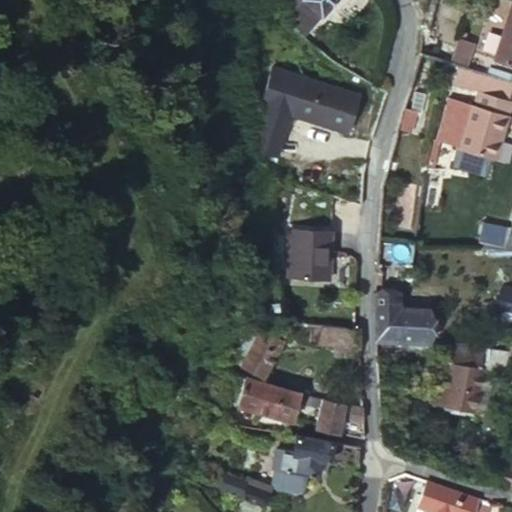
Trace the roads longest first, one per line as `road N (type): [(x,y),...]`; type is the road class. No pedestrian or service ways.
road 1 (residential): [(370,457),(361,242),(410,21),(395,0)]
road 2 (residential): [(370,457),(511,498)]
